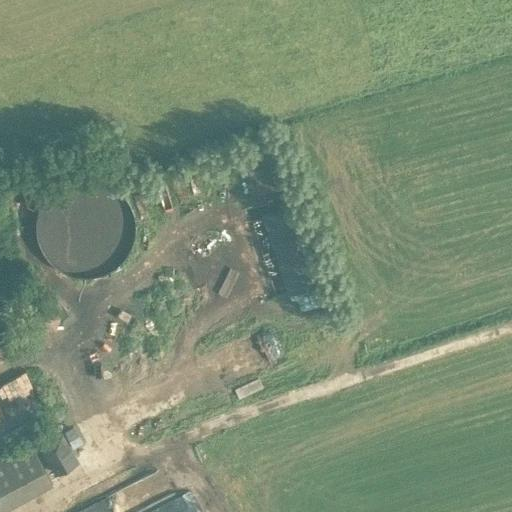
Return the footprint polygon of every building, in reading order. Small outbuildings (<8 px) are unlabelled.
[(238,142),(229,145),(236,165),(245,162),(238,142)] [(231,183),(241,178),(228,154),(218,159),(231,183)] [(180,204),(203,189),(186,165),(164,179),(180,204)] [(86,273),(100,270),(113,264),(123,254),(131,242),(134,228),(133,214),(129,200),(120,188),(109,179),(95,174),(81,173),(67,176),(54,183),(44,194),(37,206),(35,220),(36,234),(41,247),(49,258),(60,266),(73,271),(86,273)] [(55,472),(79,459),(63,430),(39,443),(43,449),(42,450),(55,472)] [(0,511),(1,511),(53,485),(30,442),(0,458),(0,511)]
